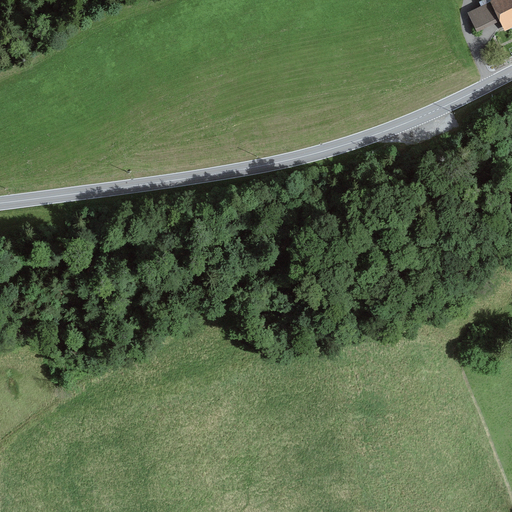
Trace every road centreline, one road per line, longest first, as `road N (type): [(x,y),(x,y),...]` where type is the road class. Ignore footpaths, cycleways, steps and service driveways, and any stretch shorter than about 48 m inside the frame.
road 1 (track): [(0,443),(268,258),(419,139),(449,101)]
road 2 (secondary): [(0,203),(242,170),(413,119),(511,70)]
